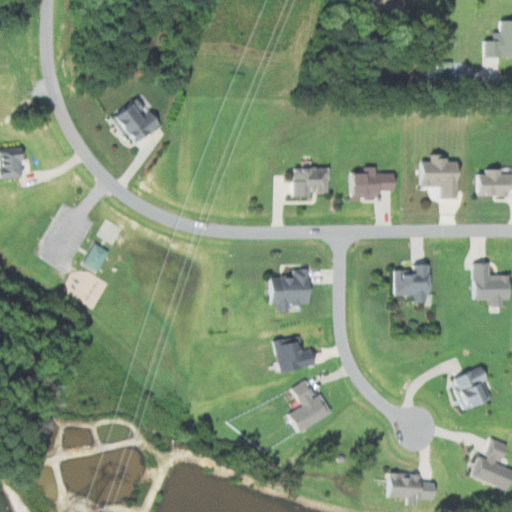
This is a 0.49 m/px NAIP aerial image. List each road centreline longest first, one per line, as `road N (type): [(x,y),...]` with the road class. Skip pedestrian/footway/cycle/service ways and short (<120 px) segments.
road 1 (residential): [(511,230),(247,235),(202,232),(139,206),(105,182),(55,106),(41,0)]
road 2 (residential): [(337,232),(342,344),(360,385),(416,431)]
